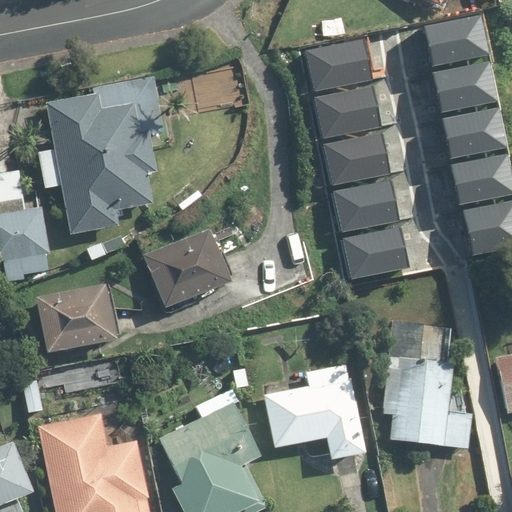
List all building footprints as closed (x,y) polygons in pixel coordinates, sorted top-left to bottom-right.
[(407,0),(433,14),(439,0),(407,0)] [(424,26),(431,65),(488,54),(481,15),(424,26)] [(308,52),(315,91),(372,80),(365,41),(308,52)] [(435,70),(442,109),(500,98),(492,59),(435,70)] [(46,75),(14,78),(16,93),(47,90),(46,75)] [(317,96),(324,135),(381,124),(374,85),(317,96)] [(90,99),(38,109),(54,189),(65,240),(110,231),(107,216),(145,208),(125,108),(93,114),(90,99)] [(441,117),(448,157),(506,146),(498,107),(441,117)] [(324,140),(331,180),(388,169),(381,130),(324,140)] [(0,282),(1,287),(20,284),(17,262),(46,258),(39,208),(22,211),(14,152),(0,153),(0,282)] [(452,164),(459,203),(511,193),(511,169),(509,153),(452,164)] [(335,193),(342,233),(399,222),(392,183),(335,193)] [(511,197),(461,207),(469,246),(511,237),(511,197)] [(343,238),(351,277),(408,266),(400,227),(343,238)] [(222,290),(200,230),(133,255),(154,315),(222,290)] [(98,288),(29,298),(38,361),(108,351),(98,288)] [(416,361),(419,325),(385,322),(376,418),(384,419),(382,447),(462,455),(466,415),(439,413),(444,364),(416,361)] [(511,354),(486,360),(499,418),(511,415),(511,354)] [(66,372),(69,391),(120,384),(117,364),(66,372)] [(270,394),(257,396),(267,453),(316,443),(320,466),(352,460),(335,368),(268,381),(270,394)] [(38,414),(37,380),(16,380),(16,415),(38,414)] [(206,417),(160,435),(181,486),(173,489),(182,511),(251,511),(261,508),(245,468),(263,460),(233,388),(200,401),(206,417)] [(38,480),(44,511),(128,511),(127,506),(140,504),(129,446),(103,451),(97,417),(34,429),(43,478),(38,480)] [(7,446),(0,448),(0,511),(19,511),(15,502),(26,498),(7,446)]
